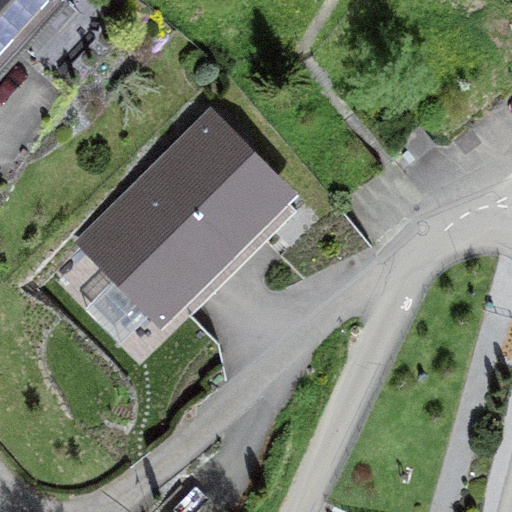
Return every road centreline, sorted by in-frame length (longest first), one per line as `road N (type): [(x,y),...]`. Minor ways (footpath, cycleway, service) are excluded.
road 1 (residential): [(95,511),(344,304),(380,283),(406,279)]
road 2 (residential): [(406,279),(298,511)]
road 3 (residential): [(511,217),(460,224),(406,279)]
